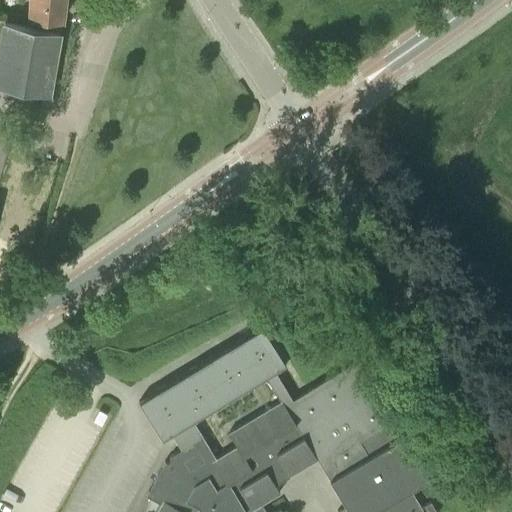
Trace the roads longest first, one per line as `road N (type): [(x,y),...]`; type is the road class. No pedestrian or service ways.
road 1 (unclassified): [(511,446),(298,130)]
road 2 (unclassified): [(0,330),(298,130)]
road 3 (unclassified): [(298,130),(477,0)]
road 4 (unclassified): [(74,142),(102,30),(134,0)]
road 5 (unclassified): [(298,130),(214,0)]
